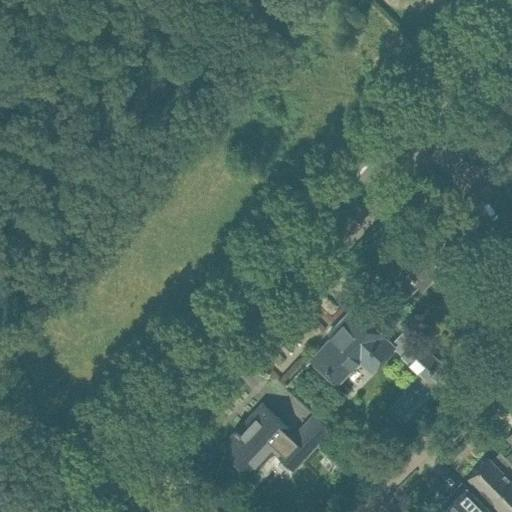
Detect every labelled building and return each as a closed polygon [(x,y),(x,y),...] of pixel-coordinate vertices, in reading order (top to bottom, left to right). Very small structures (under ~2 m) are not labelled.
[(397,263),(383,278),(389,284),(404,298),(418,283),(422,286),(444,263),(457,248),(432,224),(431,223),(417,239),(420,242),(399,263),(396,261),(395,261),(397,263)] [(501,313),(486,298),(466,317),(481,333),(501,313)] [(390,343),(367,321),(352,307),(339,321),(342,324),(310,358),(336,382),(358,359),(370,370),(392,346),(393,346),(390,343)] [(392,346),(424,376),(439,361),(404,328),(390,343),(393,346),(392,346)] [(261,404),(221,446),(250,474),(265,458),(268,461),(276,453),(294,470),(332,430),(332,429),(313,412),(295,431),(292,429),(291,430),(261,402),(261,403),(261,404)] [(511,464),(499,451),(491,459),(487,456),(467,476),(503,511),(511,511),(511,464)] [(449,502),(439,511),(490,511),(475,496),(461,482),(445,498),(449,502)] [(215,511),(204,501),(194,511),(180,499),(167,511),(215,511)]
